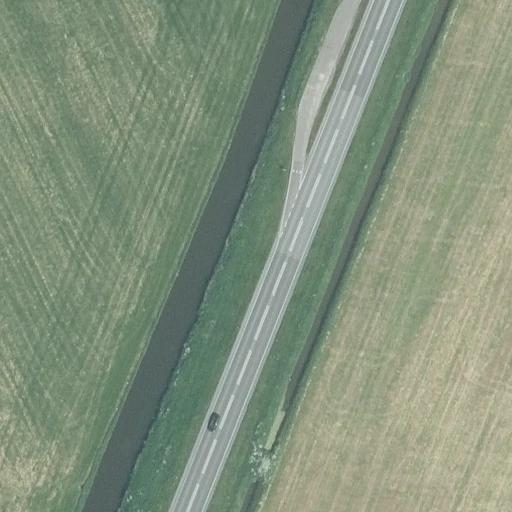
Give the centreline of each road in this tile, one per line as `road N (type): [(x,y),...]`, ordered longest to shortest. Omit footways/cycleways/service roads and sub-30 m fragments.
road 1 (trunk): [(183,511),(290,239)]
road 2 (trunk): [(290,239),(384,0)]
